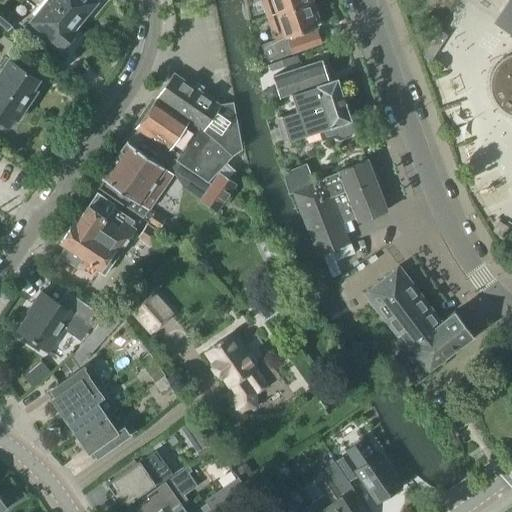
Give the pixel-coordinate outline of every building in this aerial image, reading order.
[(76,24),(47,0),(43,0),(39,5),(42,8),(31,21),(32,23),(27,29),(40,39),(45,33),(63,48),(74,34),(70,31),(76,24)] [(47,0),(76,24),(94,2),(91,0),(47,0)] [(259,0),(265,16),(309,1),(309,0),(259,0)] [(511,0),(509,0),(494,23),(511,35),(511,53),(511,54),(509,55),(506,57),(503,58),(500,60),(498,62),(496,65),(495,66),(493,68),(492,71),(491,74),(490,77),(489,80),(489,84),(489,87),(489,89),(490,93),(491,96),(492,99),(493,102),(495,104),(497,107),(499,109),(502,111),(505,113),(508,115),(511,116),(511,0)] [(309,1),(265,16),(274,40),(260,45),(266,62),(320,44),(316,31),(299,37),(297,33),(315,27),(312,18),(315,17),(309,1)] [(0,27),(2,29),(10,18),(0,11),(0,27)] [(435,39),(426,53),(433,57),(442,44),(435,39)] [(0,69),(1,70),(0,70),(0,87),(27,105),(36,92),(32,89),(38,80),(5,58),(0,65),(0,69)] [(279,97),(290,94),(290,93),(326,81),(319,60),(289,70),(289,71),(272,76),(279,97)] [(173,73),(155,99),(201,130),(232,156),(241,150),(232,103),(219,104),(200,92),(203,87),(196,82),(193,87),(173,73)] [(290,93),(290,94),(296,112),(277,118),(282,134),(286,133),(288,139),(303,134),(303,135),(318,131),(321,140),(332,136),(337,139),(337,140),(349,136),(349,135),(352,130),(349,121),(350,121),(349,118),(349,119),(344,104),(342,96),(341,96),(336,81),(337,81),(336,78),(326,82),(326,81),(290,93)] [(27,105),(0,87),(0,121),(7,126),(13,118),(17,120),(27,105)] [(201,130),(155,99),(135,128),(177,157),(175,160),(194,173),(207,182),(231,157),(232,156),(201,130)] [(126,142),(113,161),(101,178),(102,179),(96,187),(159,229),(165,221),(142,205),(155,185),(163,190),(173,174),(166,169),(126,142)] [(313,184),(294,193),(316,255),(321,253),(329,272),(340,268),(333,249),(348,243),(340,222),(354,217),(356,222),(386,211),(379,194),(381,191),(377,181),(375,182),(369,167),(371,167),(370,164),(367,163),(366,160),(365,160),(365,161),(336,172),(337,172),(322,178),(323,180),(313,184)] [(305,165),(283,173),(290,193),(293,192),(294,193),(313,184),(305,165)] [(218,173),(203,195),(200,200),(213,210),(231,183),(218,173)] [(96,192),(76,222),(75,221),(60,243),(65,246),(58,256),(75,268),(82,258),(98,269),(97,270),(103,275),(135,229),(130,225),(133,221),(112,207),(114,204),(96,192)] [(498,222),(492,232),(502,238),(508,228),(498,222)] [(138,236),(154,247),(161,236),(146,225),(138,236)] [(393,357),(400,366),(414,384),(430,372),(428,369),(472,336),(454,311),(440,321),(398,266),(363,292),(405,348),(393,357)] [(29,314),(18,331),(17,332),(45,350),(70,312),(92,327),(101,314),(66,291),(58,303),(40,292),(27,312),(29,314)] [(174,314),(153,291),(129,312),(149,335),(174,314)] [(109,315),(73,355),(82,363),(118,323),(109,315)] [(210,363),(220,377),(221,376),(228,386),(229,386),(234,393),(236,409),(256,408),(255,395),(267,387),(254,369),(255,368),(252,364),(255,361),(250,354),(246,357),(240,347),(241,343),(236,337),(233,337),(231,334),(204,352),(211,362),(210,363)] [(51,399),(62,414),(91,394),(81,380),(88,375),(82,367),(51,389),(55,396),(51,399)] [(148,375),(154,384),(164,377),(158,368),(148,375)] [(164,377),(154,384),(160,392),(170,386),(164,377)] [(107,382),(91,394),(62,414),(78,437),(106,417),(117,410),(106,394),(112,390),(107,382)] [(106,417),(78,437),(88,451),(92,449),(97,456),(128,434),(123,426),(116,431),(106,417)] [(373,420),(368,417),(363,420),(363,426),(368,429),(373,426),(373,420)] [(181,428),(188,438),(198,431),(192,421),(181,428)] [(358,475),(376,501),(388,493),(389,494),(396,490),(395,488),(399,485),(378,454),(376,456),(366,440),(355,447),(365,463),(358,468),(347,453),(334,461),(343,474),(348,482),(358,475)] [(141,464),(139,461),(106,484),(120,505),(123,503),(125,505),(157,482),(158,484),(172,475),(162,460),(159,462),(152,452),(141,460),(143,463),(141,464)] [(256,479),(245,463),(235,469),(246,485),(256,479)] [(187,466),(127,507),(129,509),(126,511),(204,511),(210,508),(212,511),(224,511),(250,495),(237,477),(204,500),(207,503),(194,511),(183,495),(196,485),(187,473),(190,470),(187,466)] [(348,482),(343,474),(338,477),(343,485),(348,482)] [(324,495),(309,505),(314,511),(350,511),(344,502),(346,500),(331,478),(318,486),(324,495)] [(247,488),(263,511),(281,511),(260,480),(247,488)] [(248,497),(227,511),(252,511),(257,509),(248,497)]
